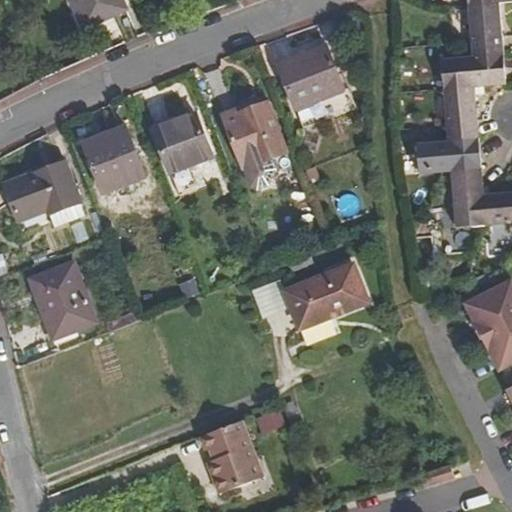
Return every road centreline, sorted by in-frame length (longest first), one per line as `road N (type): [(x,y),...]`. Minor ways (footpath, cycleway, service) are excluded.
road 1 (residential): [(309,0),(0,127)]
road 2 (residential): [(0,374),(31,511)]
